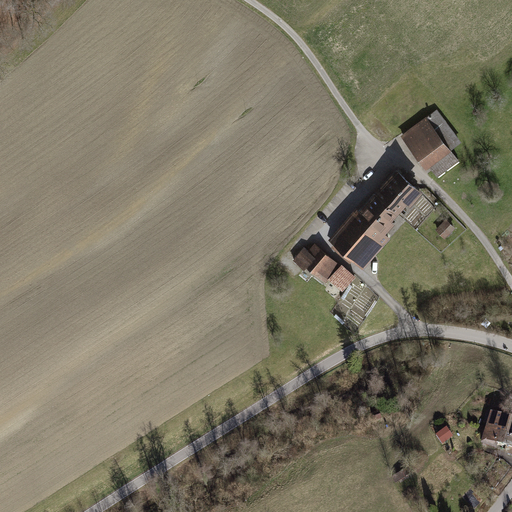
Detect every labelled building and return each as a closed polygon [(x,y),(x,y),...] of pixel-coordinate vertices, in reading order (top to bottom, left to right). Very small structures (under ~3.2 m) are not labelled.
[(438,108),(401,136),(434,180),(462,159),(454,149),(463,141),(438,108)] [(398,167),(377,192),(405,215),(426,190),(398,167)] [(391,233),(405,215),(377,192),(363,209),(360,206),(333,238),(369,268),(395,236),(391,233)] [(446,239),(455,228),(447,221),(437,232),(446,239)] [(345,292),(360,274),(345,261),(342,264),(318,243),(311,251),(306,247),(295,260),(306,269),(309,266),(328,282),(330,279),(345,292)] [(492,415),(488,431),(507,436),(511,437),(511,404),(504,402),(500,417),(492,415)] [(447,429),(435,437),(440,446),(453,438),(447,429)] [(498,447),(503,448),(507,436),(488,431),(483,447),(496,451),(498,447)] [(511,437),(507,436),(503,448),(511,450),(511,437)] [(394,478),(397,483),(412,475),(409,470),(394,478)]
